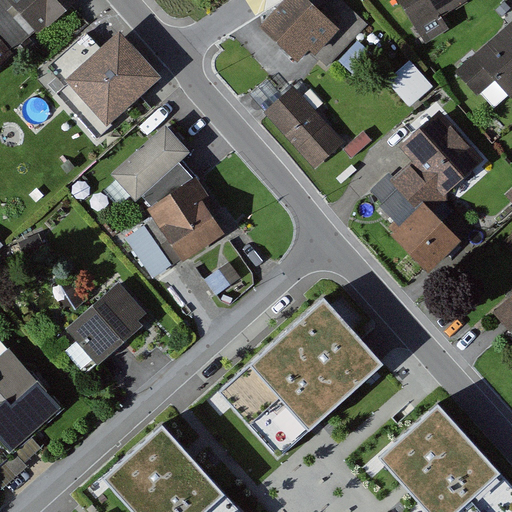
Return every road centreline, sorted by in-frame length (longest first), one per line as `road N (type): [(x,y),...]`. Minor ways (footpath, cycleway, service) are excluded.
road 1 (residential): [(329,239),(19,511)]
road 2 (residential): [(329,239),(511,442)]
road 3 (residential): [(173,53),(329,239)]
